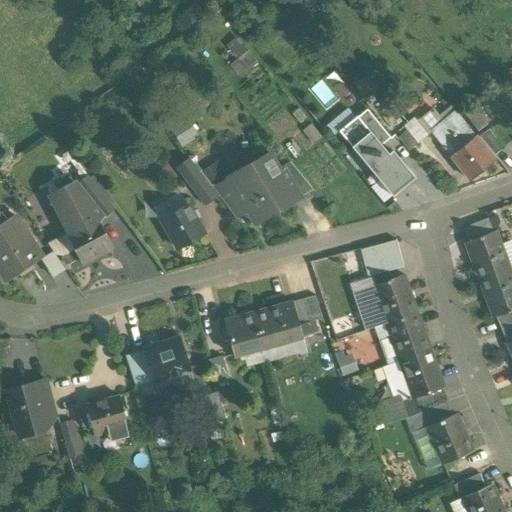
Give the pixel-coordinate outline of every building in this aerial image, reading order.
[(216,57),(237,81),(258,63),(238,39),(216,57)] [(473,106),(461,116),(474,133),(486,123),(473,106)] [(432,110),(417,122),(427,136),(431,133),(442,123),(432,110)] [(358,119),(381,146),(390,138),(367,111),(358,119)] [(475,137),(455,113),(442,123),(431,133),(451,156),(475,137)] [(338,132),(392,197),(415,178),(392,152),(388,155),(381,146),(358,119),(356,117),(338,132)] [(417,122),(414,118),(404,127),(418,144),(427,136),(417,122)] [(502,148),(487,130),(478,137),(493,156),(502,148)] [(451,156),(450,157),(469,181),(494,161),(475,137),(451,156)] [(224,158),(201,174),(202,176),(215,193),(216,192),(230,183),(232,182),(228,176),(234,171),(224,158)] [(201,174),(188,159),(175,169),(205,206),(218,196),(215,193),(202,176),(201,174)] [(313,190),(290,162),(280,168),(281,171),(284,170),(300,198),(313,190)] [(300,198),(284,170),(281,171),(270,178),(261,164),(232,182),(230,183),(246,210),(255,224),(300,198)] [(114,210),(88,177),(78,185),(103,216),(104,218),(114,210)] [(246,210),(230,183),(216,192),(235,218),(246,210)] [(103,216),(78,185),(50,200),(67,234),(96,219),(97,220),(103,216)] [(187,206),(161,221),(177,248),(203,234),(187,206)] [(42,258),(14,215),(0,223),(0,263),(10,278),(42,258)] [(67,234),(66,234),(81,263),(111,248),(97,220),(96,219),(67,234)] [(487,220),(463,229),(468,242),(492,233),(487,220)] [(468,242),(464,244),(473,267),(474,267),(479,281),(508,270),(500,248),(502,248),(496,232),(492,233),(468,242)] [(361,250),(368,276),(403,267),(396,241),(361,250)] [(511,281),(508,270),(479,281),(484,294),(483,294),(493,319),(511,311),(511,281)] [(404,275),(372,286),(377,301),(379,301),(387,323),(416,313),(412,301),(413,301),(404,275)] [(315,296),(291,302),(292,304),(298,325),(322,319),(315,296)] [(292,304),(254,315),(262,346),(300,335),(298,325),(292,304)] [(387,323),(385,324),(390,338),(392,337),(400,361),(429,350),(425,337),(426,337),(417,313),(387,323)] [(254,315),(225,323),(233,354),(262,346),(254,315)] [(511,325),(501,330),(507,344),(511,341),(511,325)] [(179,338),(144,349),(154,381),(189,369),(179,338)] [(349,349),(334,355),(343,375),(357,368),(349,349)] [(429,350),(400,361),(408,383),(406,384),(411,399),(442,388),(444,387),(435,363),(434,363),(429,350)] [(221,356),(208,360),(215,383),(228,380),(221,356)] [(57,414),(48,380),(36,383),(45,418),(57,414)] [(35,382),(6,390),(18,434),(47,426),(36,383),(35,382)] [(411,399),(384,408),(390,423),(423,411),(446,402),(442,388),(411,399)] [(216,393),(205,396),(204,395),(210,421),(224,418),(217,391),(216,392),(216,393)] [(117,396),(84,405),(92,435),(106,431),(124,426),(125,426),(117,396)] [(446,402),(423,411),(428,425),(451,415),(446,402)] [(428,425),(424,427),(431,442),(433,441),(442,463),(470,451),(465,438),(466,438),(455,413),(428,425)] [(71,419),(59,422),(68,456),(80,453),(71,419)] [(124,426),(106,431),(108,441),(127,436),(124,426)] [(478,474),(452,485),(458,498),(462,496),(484,487),(478,474)] [(484,487),(462,496),(468,511),(502,511),(497,498),(496,498),(490,484),(484,487)]
